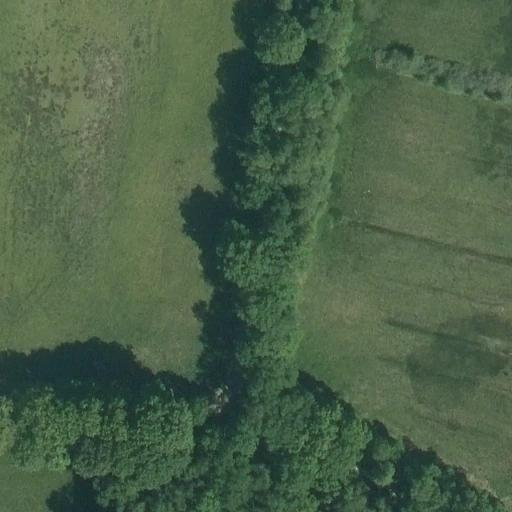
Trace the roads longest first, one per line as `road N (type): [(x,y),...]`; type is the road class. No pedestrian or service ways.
road 1 (track): [(425,511),(280,421),(230,400),(303,0)]
road 2 (track): [(0,421),(131,416),(230,400)]
